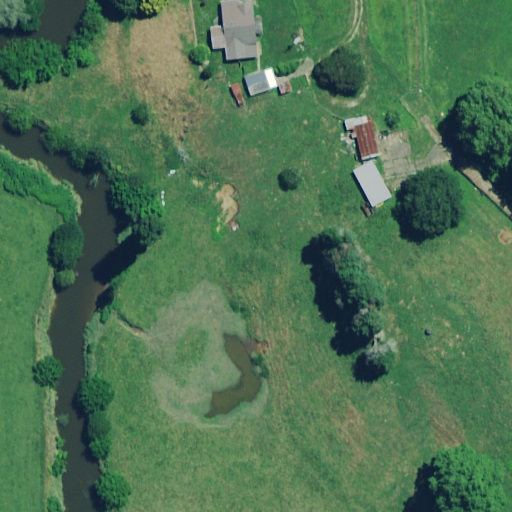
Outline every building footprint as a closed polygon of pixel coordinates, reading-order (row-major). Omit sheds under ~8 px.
[(255,0),(234,0),(221,1),(224,25),(210,27),(212,50),(225,48),(226,62),(261,58),(255,0)] [(273,68),(244,78),(250,96),(279,86),(273,68)] [(249,104),(240,82),(229,87),(238,108),(249,104)] [(347,132),(349,132),(351,140),(356,139),(360,160),(380,156),(372,115),(345,120),(347,132)] [(393,198),(373,161),(352,173),(372,210),(393,198)]
